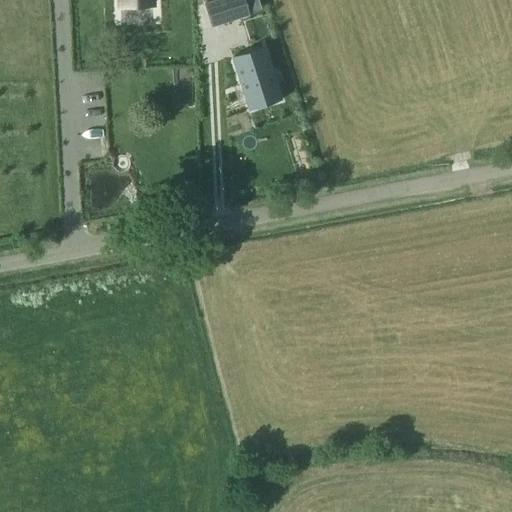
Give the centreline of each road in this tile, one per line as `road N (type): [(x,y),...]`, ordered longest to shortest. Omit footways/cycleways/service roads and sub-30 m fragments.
road 1 (unclassified): [(0,264),(511,168)]
road 2 (unknown): [(67,251),(49,0)]
